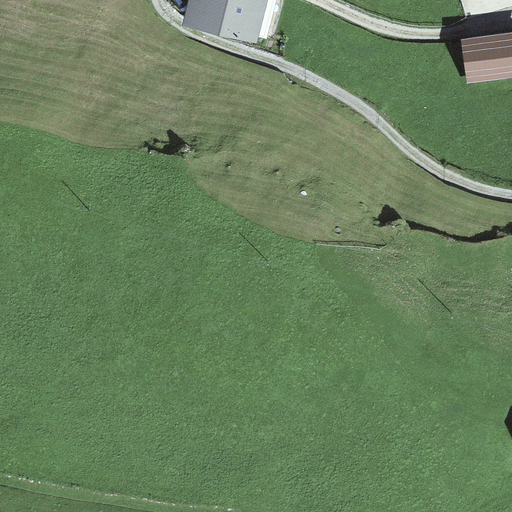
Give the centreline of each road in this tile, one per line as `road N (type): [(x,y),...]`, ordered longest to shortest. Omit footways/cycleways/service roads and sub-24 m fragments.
road 1 (unclassified): [(164,0),(176,17),(340,92),(448,172),(511,192)]
road 2 (track): [(511,22),(426,29),(329,0)]
